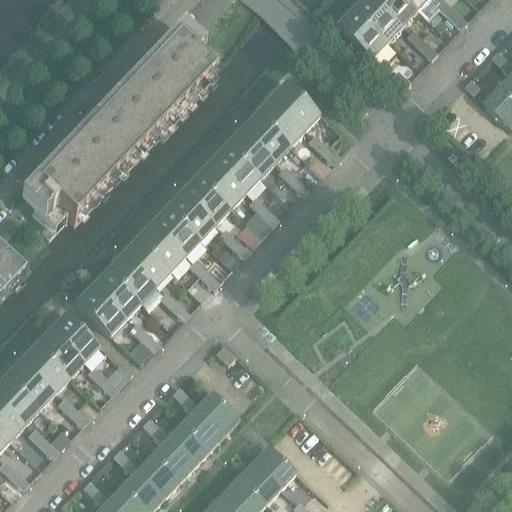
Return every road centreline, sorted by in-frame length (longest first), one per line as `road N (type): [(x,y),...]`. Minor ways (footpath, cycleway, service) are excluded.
road 1 (residential): [(0,198),(188,0)]
road 2 (residential): [(32,511),(214,320)]
road 3 (residential): [(214,320),(393,131)]
road 4 (residential): [(380,474),(214,320)]
road 5 (residential): [(393,131),(255,0)]
road 6 (residential): [(393,131),(511,2)]
road 7 (residential): [(511,242),(393,131)]
